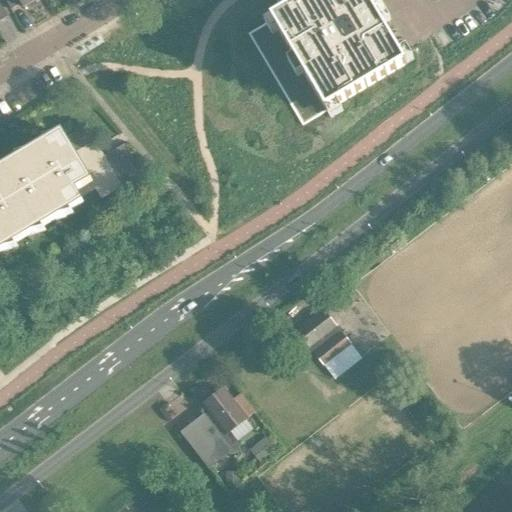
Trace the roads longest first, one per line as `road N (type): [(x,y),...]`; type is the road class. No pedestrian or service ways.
road 1 (secondary): [(0,502),(511,110)]
road 2 (secondary): [(511,59),(0,449)]
road 3 (residential): [(0,77),(126,0)]
